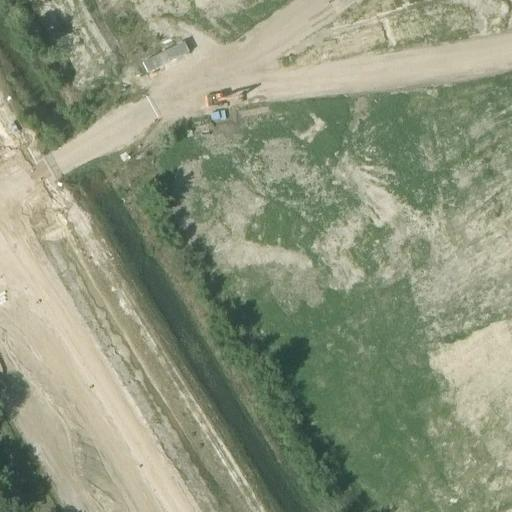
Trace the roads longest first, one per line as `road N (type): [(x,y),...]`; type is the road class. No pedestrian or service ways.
road 1 (track): [(0,200),(151,106),(511,48)]
road 2 (track): [(151,106),(319,0)]
